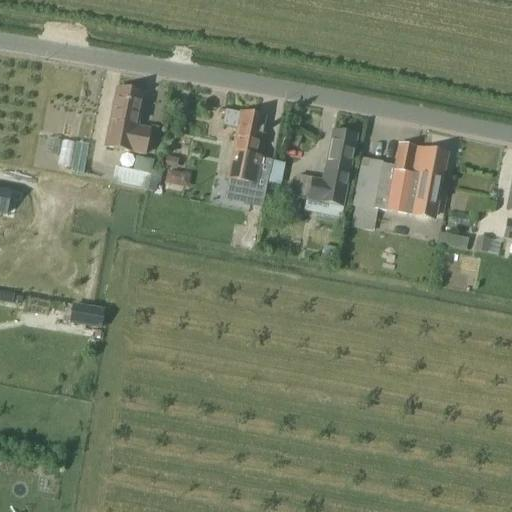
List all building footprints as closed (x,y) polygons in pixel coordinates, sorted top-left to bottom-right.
[(202,10),(202,12),(204,13),(204,12),(255,21),(257,22),(257,20),(260,0),(204,0),(203,10),(202,10)] [(143,95),(117,90),(105,148),(146,156),(151,130),(137,127),(143,95)] [(239,129),(242,114),(227,111),(224,126),(239,129)] [(264,119),(242,114),(228,182),(247,185),(245,196),(264,199),(272,162),(256,159),(264,119)] [(356,138),(333,133),(323,182),(312,180),(307,203),(327,207),(328,206),(342,209),(356,138)] [(60,166),(75,167),(76,141),(61,141),(60,166)] [(351,228),(374,233),(378,210),(431,220),(436,197),(439,180),(442,181),(447,156),(399,146),(394,167),(383,165),(383,164),(362,160),(352,208),(355,208),(351,228)] [(154,161),(136,157),(133,173),(115,169),(112,184),(147,191),(154,161)] [(166,159),(163,170),(175,173),(177,162),(166,159)] [(511,186),(507,211),(511,212),(511,221),(507,220),(503,241),(511,242),(511,253),(511,258),(511,186)] [(0,214),(6,216),(10,194),(11,194),(12,193),(0,190),(0,214)] [(444,233),(441,245),(471,251),(473,238),(444,233)] [(501,242),(479,237),(476,250),(498,255),(501,242)] [(333,261),(336,248),(326,246),(323,259),(333,261)] [(100,329),(104,310),(100,310),(96,309),(94,309),(72,305),(69,323),(100,329)]
